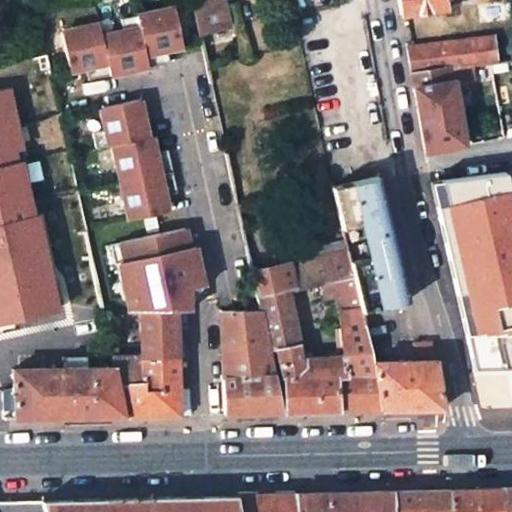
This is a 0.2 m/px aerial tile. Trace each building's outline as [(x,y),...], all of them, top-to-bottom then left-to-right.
[(192,0),(200,34),(230,26),(224,0),(192,0)] [(397,0),(400,15),(400,16),(446,9),(444,0),(397,0)] [(459,7),(457,0),(444,0),(446,9),(447,8),(451,8),(458,7),(459,7)] [(135,16),(146,67),(162,64),(159,52),(169,50),(181,47),(173,8),(135,16)] [(99,37),(107,76),(146,67),(135,16),(119,20),(121,32),(99,37)] [(96,25),(58,33),(67,72),(83,69),(89,67),(91,79),(107,76),(99,37),(96,25)] [(492,36),(406,47),(411,72),(496,61),(492,36)] [(159,52),(162,64),(171,62),(169,50),(159,52)] [(424,152),(464,147),(453,81),(494,75),(511,72),(511,58),(496,61),(411,72),(424,152)] [(83,69),(85,80),(91,79),(89,67),(83,69)] [(146,138),(137,100),(97,109),(102,131),(89,134),(93,150),(109,146),(146,138)] [(109,146),(118,183),(170,172),(167,156),(154,159),(153,153),(149,137),(146,138),(109,146)] [(154,159),(167,156),(165,150),(153,153),(154,159)] [(511,162),(432,174),(483,416),(511,414),(511,162)] [(127,220),(167,212),(163,196),(162,190),(174,187),(170,172),(118,183),(127,220)] [(348,252),(362,312),(405,303),(377,176),(334,186),(345,239),(348,252)] [(163,196),(175,193),(174,187),(162,190),(163,196)] [(128,311),(140,311),(175,311),(188,311),(188,304),(201,287),(194,255),(178,258),(176,251),(188,248),(184,229),(119,242),(123,261),(117,262),(122,283),(128,281),(131,295),(125,296),(128,311)] [(103,310),(86,233),(74,234),(56,236),(61,258),(71,308),(103,310)] [(302,248),(305,260),(348,252),(345,239),(302,248)] [(178,258),(194,255),(193,247),(188,248),(176,251),(178,258)] [(294,249),(275,253),(278,266),(297,262),(294,249)] [(341,355),(300,358),(287,292),(258,298),(261,312),(269,347),(276,346),(282,373),(284,412),(381,409),(373,363),(372,360),(362,312),(348,252),(305,260),(311,287),(321,285),(324,300),(335,297),(337,308),(341,355)] [(61,258),(0,269),(0,322),(71,308),(61,258)] [(287,292),(311,287),(305,260),(297,262),(278,266),(253,271),(258,298),(287,292)] [(178,414),(176,349),(175,311),(140,311),(140,332),(140,355),(118,355),(116,346),(111,347),(116,368),(118,379),(124,416),(178,414)] [(269,347),(261,312),(219,312),(220,347),(220,348),(269,347)] [(430,343),(413,343),(414,353),(414,362),(406,362),(373,363),(381,409),(442,409),(430,343)] [(223,413),(284,412),(278,392),(269,347),(220,348),(223,413)] [(86,355),(64,355),(65,369),(86,368),(86,355)] [(65,369),(13,369),(13,418),(95,416),(93,368),(86,368),(65,369)] [(118,379),(116,368),(93,368),(95,416),(124,416),(118,379)] [(511,511),(511,488),(501,489),(501,511),(511,511)] [(447,511),(501,511),(501,489),(476,489),(447,490),(447,511)] [(447,511),(447,490),(392,491),(393,511),(447,511)] [(239,511),(393,511),(392,491),(237,494),(239,511)] [(203,495),(40,498),(43,511),(239,511),(237,494),(203,495)] [(43,511),(40,498),(0,500),(0,511),(43,511)]
